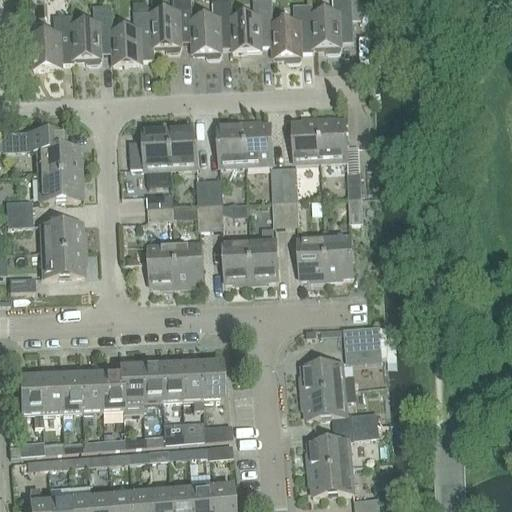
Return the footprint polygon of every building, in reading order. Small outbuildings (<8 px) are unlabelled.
[(173,18),(152,19),(151,19),(153,53),(154,53),(165,52),(166,56),(168,58),(178,57),(180,55),(180,51),(181,51),(181,48),(192,47),(193,47),(192,25),(191,0),(177,0),(173,0),(173,18)] [(313,53),(314,53),(342,52),(341,48),(353,48),(351,0),(347,0),(333,1),(334,18),(312,19),(311,19),(313,53)] [(233,57),(262,56),(262,52),(272,51),(273,51),(272,29),(273,29),(271,4),(253,4),(254,22),(232,23),(231,23),(233,53),(232,53),(233,57)] [(232,23),(231,5),(213,6),(214,24),(192,25),(193,47),(192,47),(193,59),(206,58),(206,62),(208,64),(219,64),(221,61),(221,58),(222,58),(222,54),(232,53),(233,53),(231,23),(232,23)] [(294,28),(273,29),(272,29),(273,51),(272,51),(273,63),(286,63),(286,66),(289,68),(299,68),(301,66),(301,62),(302,62),(302,58),(314,57),(314,53),(313,53),(311,19),(312,19),(312,10),(293,11),(294,28)] [(112,11),(93,12),(94,30),(73,31),(72,31),(74,65),(102,63),(102,59),(113,59),(112,37),(113,37),(112,11)] [(152,17),(147,17),(133,18),(134,36),(113,37),(112,37),(113,59),(113,71),(142,69),(142,65),(154,65),(154,53),(153,53),(151,19),(152,19),(152,17)] [(33,75),(63,73),(62,69),(74,69),(74,65),(72,31),(73,31),(72,21),(54,22),(54,39),(32,41),(33,75)] [(335,124),(319,125),(321,168),(347,167),(346,126),(335,126),(335,124)] [(321,168),(319,125),(303,126),(303,128),(293,128),(295,169),(321,168)] [(171,175),(169,132),(168,132),(168,130),(166,128),(155,129),(153,131),(153,135),(143,135),(144,149),(132,150),(132,149),(130,149),(131,175),(145,175),(145,176),(171,175)] [(246,171),(244,128),(228,129),(228,131),(218,132),(220,173),(246,171)] [(260,128),(244,128),(246,171),(273,170),(271,129),(260,130),(260,128)] [(185,131),(169,132),(171,175),(198,174),(196,133),(186,133),(185,131)] [(3,143),(4,156),(29,155),(28,142),(3,143)] [(37,154),(38,180),(81,178),(80,162),(78,162),(78,152),(37,154)] [(285,207),(284,173),(271,174),(272,208),(285,207)] [(285,207),(298,207),(296,173),(284,173),(285,207)] [(81,178),(38,180),(39,207),(80,205),(80,195),(82,195),(81,178)] [(348,179),(349,204),(362,204),(361,178),(348,179)] [(211,211),(223,210),(221,185),(209,186),(211,211)] [(196,186),(197,211),(211,211),(209,186),(196,186)] [(122,189),(123,206),(141,205),(140,188),(122,189)] [(147,214),(173,212),(173,200),(147,201),(147,214)] [(362,204),(349,204),(350,229),(363,228),(362,204)] [(7,220),(32,219),(31,207),(6,208),(7,220)] [(285,207),(272,208),(273,233),(287,233),(285,207)] [(285,207),(287,233),(299,232),(298,207),(285,207)] [(211,211),(212,236),(224,236),(223,210),(211,211)] [(211,211),(197,211),(198,237),(212,236),(211,211)] [(174,226),(174,224),(173,212),(147,214),(148,227),(174,226)] [(7,220),(7,233),(32,232),(32,219),(7,220)] [(40,231),(42,257),(84,255),(84,239),(82,239),(81,229),(40,231)] [(351,242),(325,243),(327,286),(343,285),(343,283),(353,283),(351,242)] [(327,286),(325,243),(298,244),(300,285),(310,285),(310,287),(327,286)] [(276,245),(250,247),(252,290),(268,289),(268,287),(278,286),(276,245)] [(252,290),(250,247),(223,248),(225,289),(236,288),(236,290),(252,290)] [(201,249),(175,250),(177,293),(193,292),(193,290),(203,290),(201,249)] [(177,293),(175,250),(148,252),(150,292),(161,292),(161,294),(177,293)] [(84,255),(42,257),(43,283),(84,281),(83,271),(85,271),(84,255)] [(9,284),(10,297),(35,296),(35,283),(9,284)] [(379,333),(344,336),(346,359),(381,356),(379,333)] [(200,366),(200,369),(202,407),(223,406),(221,368),(207,369),(207,365),(200,366)] [(202,417),(202,407),(200,369),(187,370),(187,366),(180,367),(180,370),(181,408),(193,407),(194,417),(202,417)] [(159,368),(160,371),(161,409),(181,408),(180,370),(167,371),(167,367),(159,368)] [(139,369),(140,372),(141,410),(161,409),(160,371),(147,371),(147,368),(139,369)] [(119,373),(121,411),(122,411),(141,410),(140,372),(127,372),(127,369),(119,370),(119,373)] [(355,382),(344,383),(342,369),(302,373),(302,383),(300,383),(302,399),(356,395),(355,382)] [(99,376),(99,380),(101,418),(122,417),(122,411),(121,411),(119,373),(109,374),(107,376),(99,376)] [(79,377),(79,381),(81,419),(101,418),(99,380),(87,380),(87,377),(79,377)] [(59,378),(59,382),(61,420),(81,419),(79,381),(67,381),(67,378),(59,378)] [(39,379),(39,383),(41,421),(61,420),(59,382),(47,382),(47,379),(39,379)] [(42,433),(41,421),(39,383),(27,383),(27,380),(19,380),(21,422),(33,421),(34,433),(42,433)] [(306,426),(332,423),(347,422),(346,408),(357,407),(356,395),(302,399),(303,416),(305,415),(306,426)] [(352,421),(353,433),(378,431),(377,418),(352,421)] [(204,447),(225,446),(232,445),(230,431),(202,433),(202,439),(203,438),(204,447)] [(378,431),(353,433),(354,446),(379,444),(378,431)] [(183,440),(184,449),(204,447),(203,438),(202,439),(183,440)] [(184,449),(183,440),(163,442),(164,451),(184,449)] [(164,451),(163,442),(143,443),(144,452),(164,451)] [(144,452),(143,443),(123,445),(124,454),(144,452)] [(124,454),(123,445),(103,447),(104,455),(124,454)] [(307,459),(309,475),(351,472),(349,445),(308,449),(309,459),(307,459)] [(104,455),(103,447),(83,448),(84,457),(104,455)] [(43,451),(43,448),(18,450),(19,462),(44,460),(43,451)] [(84,457),(83,448),(63,450),(64,459),(84,457)] [(64,459),(63,450),(43,451),(44,460),(64,459)] [(232,451),(228,452),(207,453),(208,462),(208,465),(233,463),(232,451)] [(187,455),(188,464),(208,462),(207,453),(187,455)] [(167,457),(168,466),(188,464),(187,455),(167,457)] [(147,458),(148,467),(168,466),(167,457),(147,458)] [(127,460),(128,469),(148,467),(147,458),(127,460)] [(107,462),(108,470),(128,469),(127,460),(107,462)] [(87,463),(87,472),(108,470),(107,462),(87,463)] [(67,465),(67,474),(87,472),(87,463),(67,465)] [(47,466),(47,475),(67,474),(67,465),(47,466)] [(27,477),(47,475),(47,466),(26,468),(27,477)] [(351,472),(309,475),(310,492),(312,491),(313,502),(354,498),(351,472)] [(233,511),(231,491),(211,493),(212,511),(233,511)] [(212,511),(211,493),(191,495),(192,511),(212,511)] [(50,511),(50,507),(40,508),(39,494),(28,495),(29,511),(50,511)] [(192,511),(191,495),(171,497),(172,511),(192,511)] [(172,511),(171,497),(151,498),(152,511),(172,511)] [(152,511),(151,498),(130,500),(131,511),(152,511)] [(131,511),(130,500),(110,502),(111,511),(131,511)] [(111,511),(110,502),(90,503),(91,511),(111,511)] [(91,511),(90,503),(70,505),(71,511),(91,511)]
